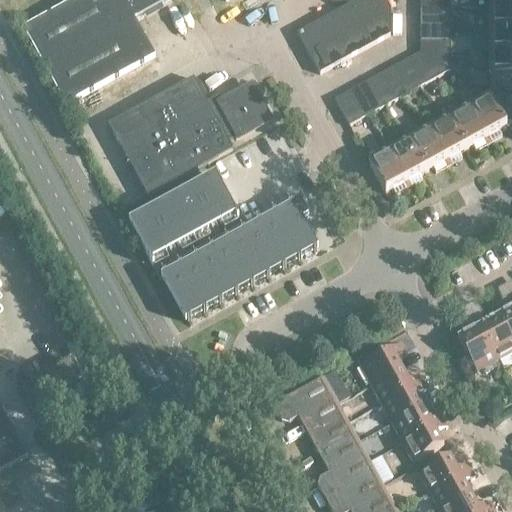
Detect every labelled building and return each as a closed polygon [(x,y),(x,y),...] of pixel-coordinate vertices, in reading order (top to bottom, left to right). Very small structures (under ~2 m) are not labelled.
[(169,0),(84,0),(22,34),(64,112),(141,70),(131,51),(144,44),(134,25),(172,4),(169,0)] [(219,0),(225,9),(241,0),(219,0)] [(390,11),(383,0),(363,0),(350,7),(372,47),(390,37),(390,11)] [(450,12),(449,0),(419,0),(420,12),(450,12)] [(511,0),(489,0),(489,10),(511,10),(511,0)] [(372,47),(350,7),(324,22),(346,62),(372,47)] [(511,10),(489,10),(489,33),(511,32),(511,10)] [(450,28),(450,12),(420,12),(420,29),(450,28)] [(346,62),(324,22),(297,36),(320,76),(346,62)] [(450,45),(450,28),(420,29),(420,45),(450,45)] [(511,32),(489,33),(489,56),(511,55),(511,32)] [(450,73),(450,45),(420,45),(420,55),(450,73)] [(450,73),(420,55),(411,60),(425,87),(450,73)] [(511,55),(489,56),(489,79),(511,79),(511,55)] [(425,87),(411,60),(395,69),(410,95),(425,87)] [(410,95),(395,69),(380,77),(395,103),(410,95)] [(395,103),(380,77),(365,85),(380,112),(395,103)] [(511,79),(489,79),(489,100),(487,101),(488,101),(491,101),(511,101),(511,79)] [(193,82),(108,128),(147,201),(232,153),(227,144),(235,140),(236,142),(269,124),(250,89),(220,106),(218,102),(207,108),(193,82)] [(380,112),(365,85),(350,94),(364,120),(380,112)] [(364,120),(350,94),(335,102),(349,128),(364,120)] [(488,101),(487,101),(469,110),(489,146),(502,139),(499,134),(507,130),(505,127),(491,101),(488,101)] [(511,101),(491,101),(505,127),(511,122),(511,101)] [(489,146),(469,110),(449,121),(466,152),(473,148),(475,153),(489,146)] [(466,152),(449,121),(429,132),(449,168),(462,161),(459,156),(466,152)] [(449,168),(429,132),(409,143),(426,174),(433,170),(435,175),(449,168)] [(426,174),(409,143),(389,154),(409,190),(422,183),(419,178),(426,174)] [(409,190),(389,154),(369,165),(386,196),(393,192),(396,197),(409,190)] [(193,242),(208,234),(205,229),(209,226),(216,239),(220,236),(214,224),(218,222),(221,227),(235,219),(237,221),(235,222),(236,223),(238,222),(215,179),(171,202),(193,242)] [(222,305),(234,299),(234,300),(236,299),(235,298),(236,297),(237,299),(237,298),(237,297),(250,290),(250,291),(251,291),(251,289),(252,289),(252,290),(253,289),(254,289),(253,288),(266,282),(267,282),(266,281),(268,280),(268,281),(269,280),(281,273),(282,274),(283,273),(282,272),(283,272),(284,273),(285,272),(284,271),(297,264),(297,265),(298,265),(299,265),(298,263),(299,263),(300,264),(301,264),(300,263),(300,262),(313,256),(314,256),(314,255),(315,254),(316,255),(317,255),(319,254),(302,224),(308,221),(306,217),(310,215),(300,197),(159,275),(162,279),(162,280),(160,281),(185,326),(187,325),(187,326),(188,325),(188,324),(189,323),(189,325),(190,324),(190,323),(202,316),(203,317),(204,317),(203,315),(204,315),(205,316),(206,315),(205,314),(218,307),(219,308),(220,308),(219,307),(219,306),(220,306),(221,307),(222,307),(221,306),(222,305)] [(193,242),(171,202),(128,226),(152,269),(154,268),(154,267),(153,267),(151,265),(166,257),(163,252),(167,249),(174,262),(178,260),(172,247),(176,245),(178,250),(193,242)] [(474,305),(467,309),(497,365),(511,356),(511,344),(498,318),(485,325),(474,305)] [(497,365),(467,309),(460,314),(470,333),(457,340),(477,376),(497,365)] [(511,310),(498,318),(511,344),(511,310)] [(402,346),(384,356),(380,349),(356,362),(360,370),(370,389),(402,372),(395,360),(406,353),(402,346)] [(31,414),(51,403),(83,386),(71,363),(38,381),(30,368),(20,374),(27,387),(18,392),(32,418),(33,418),(31,414)] [(408,385),(402,372),(370,389),(381,408),(423,385),(420,378),(408,385)] [(324,381),(277,406),(276,414),(281,424),(289,426),(298,421),(308,440),(345,419),(324,381)] [(427,392),(423,385),(381,408),(392,427),(422,411),(416,398),(427,392)] [(0,474),(27,459),(23,453),(0,409),(0,474)] [(429,423),(422,411),(392,427),(402,446),(444,423),(441,416),(429,423)] [(355,438),(345,419),(308,440),(319,458),(355,438)] [(448,430),(444,423),(402,446),(413,466),(443,449),(437,436),(448,430)] [(376,476),(355,438),(319,458),(329,477),(319,482),(317,490),(325,504),(376,476)] [(419,477),(430,496),(472,473),(468,466),(457,472),(450,460),(419,477)] [(476,480),(472,473),(430,496),(438,511),(446,511),(471,498),(464,486),(476,480)] [(395,511),(376,476),(325,504),(329,511),(395,511)] [(477,510),(471,498),(446,511),(491,511),(493,511),(489,504),(477,510)]
